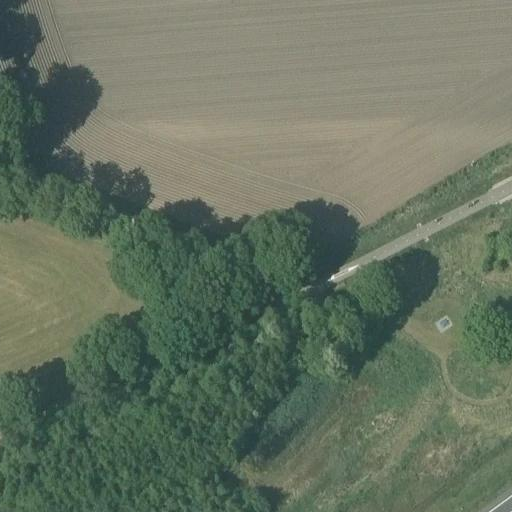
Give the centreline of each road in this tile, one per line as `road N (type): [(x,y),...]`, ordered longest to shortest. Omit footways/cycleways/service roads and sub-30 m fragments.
road 1 (unclassified): [(299,296),(67,202),(0,159)]
road 2 (track): [(0,436),(243,320),(273,286)]
